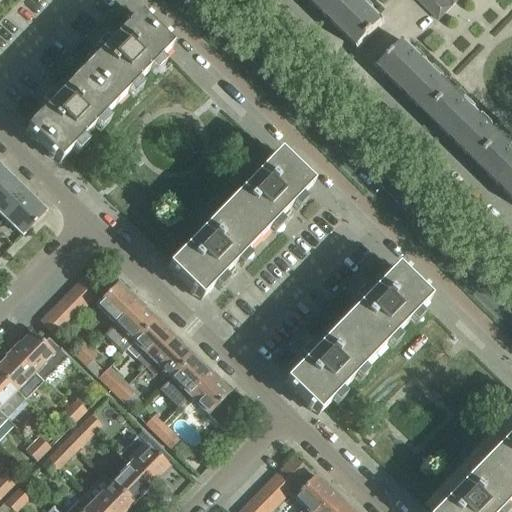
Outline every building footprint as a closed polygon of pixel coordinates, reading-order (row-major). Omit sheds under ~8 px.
[(306,0),(358,50),(384,23),(360,0),(306,0)] [(427,0),(422,5),(430,13),(443,0),(427,0)] [(445,0),(443,0),(430,13),(439,21),(453,7),(445,0)] [(105,49),(82,74),(115,107),(165,55),(171,49),(138,16),(132,22),(113,41),(106,34),(98,42),(105,49)] [(405,43),(379,70),(428,118),(447,98),(454,91),(405,43)] [(31,125),(25,131),(59,164),(65,158),(115,107),(82,74),(58,98),(51,91),(43,99),(50,106),(31,125)] [(428,118),(477,166),(503,139),(454,91),(447,98),(428,118)] [(511,147),(503,139),(477,166),(511,200),(511,147)] [(273,159),(222,211),(256,244),(280,220),(281,222),(290,213),(288,212),(307,192),(312,187),(278,154),(273,159)] [(0,168),(0,185),(8,177),(0,168)] [(8,177),(0,185),(0,215),(3,219),(26,195),(8,177)] [(26,195),(3,219),(21,237),(22,237),(39,220),(45,213),(44,212),(26,195)] [(256,244),(222,211),(173,262),(166,269),(200,302),(224,277),(226,278),(234,270),(232,268),(256,244)] [(363,302),(340,326),(373,359),(422,308),(429,301),(396,268),(372,293),(364,286),(356,295),(363,302)] [(77,283),(94,299),(102,291),(86,274),(77,283)] [(69,291),(86,308),(94,299),(77,283),(69,291)] [(116,285),(95,306),(114,325),(136,303),(129,296),(128,297),(116,285)] [(61,300),(77,316),(86,308),(69,291),(61,300)] [(52,308),(69,325),(77,316),(61,300),(52,308)] [(114,325),(102,337),(121,356),(133,343),(154,322),(142,311),(143,310),(136,303),(114,325)] [(39,322),(55,339),(69,325),(52,308),(39,322)] [(154,322),(133,343),(143,353),(135,360),(144,369),(152,361),(173,339),(166,332),(165,333),(154,322)] [(284,384),(317,416),(323,410),(373,359),(340,326),(316,350),(309,343),(301,351),(308,358),(284,384)] [(18,346),(11,353),(42,383),(66,358),(47,340),(42,345),(31,334),(19,346),(18,346)] [(152,361),(144,369),(153,378),(161,370),(170,380),(191,358),(179,347),(180,346),(173,339),(152,361)] [(80,346),(72,355),(79,361),(87,353),(80,346)] [(5,361),(0,366),(0,377),(24,401),(42,383),(11,353),(5,360),(5,361)] [(87,353),(79,361),(85,368),(94,359),(87,353)] [(170,380),(159,391),(178,409),(189,398),(210,376),(203,369),(202,370),(191,358),(170,380)] [(103,373),(97,380),(116,398),(127,386),(109,368),(103,373)] [(189,398),(178,409),(186,417),(197,406),(218,426),(231,414),(220,404),(229,395),(216,384),(217,383),(210,376),(189,398)] [(0,414),(6,420),(24,401),(0,377),(0,414)] [(127,386),(116,398),(123,404),(134,393),(127,386)] [(75,401),(68,408),(79,419),(86,412),(75,401)] [(68,408),(61,415),(72,425),(79,419),(68,408)] [(83,423),(94,434),(101,427),(90,416),(83,423)] [(153,417),(145,425),(153,434),(162,425),(153,417)] [(83,423),(65,441),(76,452),(94,434),(83,423)] [(162,425),(153,434),(170,450),(179,441),(162,425)] [(511,434),(482,465),(511,494),(511,434)] [(135,437),(117,456),(128,467),(151,489),(158,482),(157,480),(168,469),(165,466),(171,460),(151,440),(145,446),(135,437)] [(38,438),(32,445),(42,456),(49,449),(38,438)] [(65,441),(47,460),(58,471),(76,452),(65,441)] [(32,445),(25,452),(36,463),(42,456),(32,445)] [(292,458),(283,467),(300,483),(291,492),(288,495),(304,510),(301,511),(317,511),(333,497),(292,458)] [(47,460),(40,467),(51,477),(58,471),(47,460)] [(501,511),(511,501),(511,494),(482,465),(435,511),(501,511)] [(120,478),(111,487),(131,507),(142,495),(143,497),(151,489),(128,467),(119,477),(120,478)] [(300,483),(283,467),(275,476),(291,492),(300,483)] [(2,475),(0,477),(0,487),(6,493),(13,486),(2,475)] [(283,500),(288,495),(291,492),(275,476),(266,484),(283,500)] [(125,511),(131,507),(111,487),(102,478),(84,496),(92,504),(99,511),(125,511)] [(258,492),(275,509),(283,500),(266,484),(258,492)] [(17,490),(10,497),(21,508),(28,501),(17,490)] [(250,501),(261,511),(271,511),(275,509),(258,492),(250,501)] [(99,511),(92,504),(84,496),(68,511),(99,511)] [(10,497),(4,504),(12,511),(17,511),(21,508),(10,497)] [(317,511),(348,511),(333,497),(317,511)] [(261,511),(250,501),(242,509),(244,511),(261,511)]
